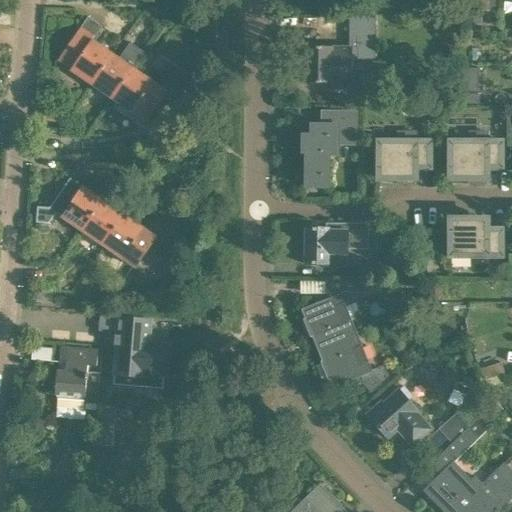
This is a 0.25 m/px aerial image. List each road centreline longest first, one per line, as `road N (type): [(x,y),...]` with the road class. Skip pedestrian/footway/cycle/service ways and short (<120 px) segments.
road 1 (residential): [(0,376),(31,0)]
road 2 (residential): [(389,511),(326,448),(271,367),(255,310),(253,211)]
road 3 (residential): [(253,211),(511,204)]
road 4 (residential): [(253,211),(253,0)]
